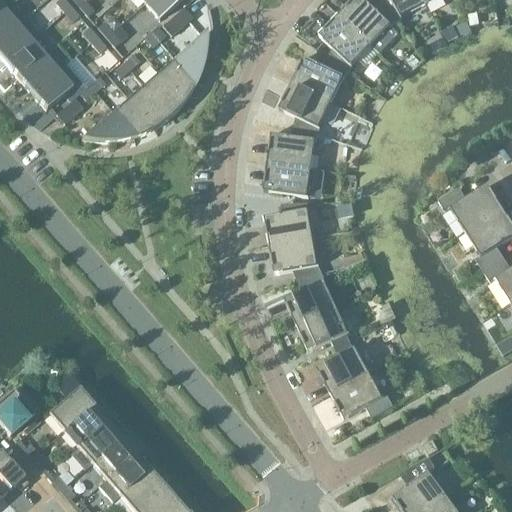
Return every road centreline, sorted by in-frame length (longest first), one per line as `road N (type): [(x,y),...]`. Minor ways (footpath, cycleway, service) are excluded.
road 1 (residential): [(338,477),(237,289),(221,209),(233,116),(268,40)]
road 2 (unclassified): [(298,500),(0,153)]
road 3 (residential): [(338,477),(511,381)]
